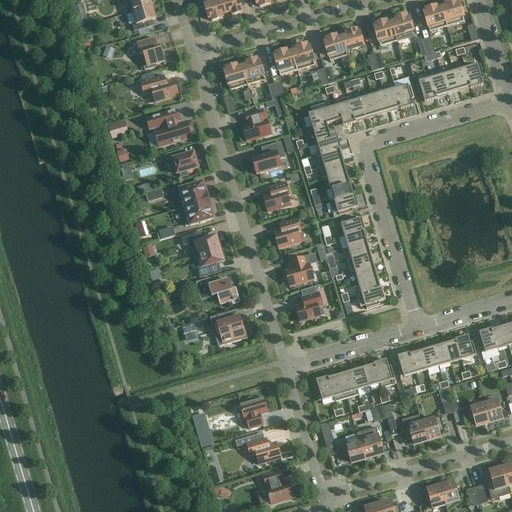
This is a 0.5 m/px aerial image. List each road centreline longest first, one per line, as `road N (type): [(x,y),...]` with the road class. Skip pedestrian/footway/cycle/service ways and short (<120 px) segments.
road 1 (residential): [(418,327),(365,146),(510,105)]
road 2 (residential): [(192,53),(285,367)]
road 3 (residential): [(192,53),(380,0)]
road 4 (residential): [(327,498),(511,442)]
road 5 (residential): [(285,367),(418,327)]
road 6 (residential): [(285,367),(327,498)]
road 7 (secondary): [(34,511),(0,393)]
